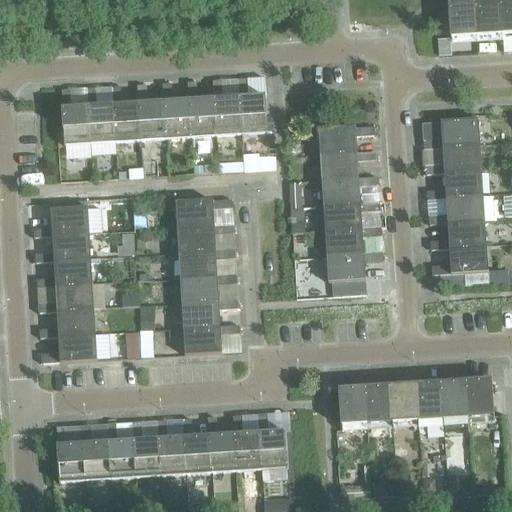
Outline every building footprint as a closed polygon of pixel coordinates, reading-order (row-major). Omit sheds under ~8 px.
[(511,0),(499,2),(501,37),(511,35),(511,0)] [(499,2),(474,3),(476,38),(501,37),(499,2)] [(476,38),(474,3),(449,5),(449,4),(447,4),(450,41),(451,41),(451,40),(476,38)] [(237,82),(238,102),(241,137),(265,135),(265,136),(267,136),(265,99),(263,99),(263,100),(247,101),(246,82),(237,82)] [(212,84),(213,103),(215,138),(241,137),(238,102),(222,103),(221,83),(212,84)] [(186,85),(188,105),(190,140),(215,138),(213,103),(197,104),(195,85),(186,85)] [(170,86),(161,87),(163,107),(163,106),(165,142),(190,140),(188,105),(171,106),(170,86)] [(136,88),(137,108),(138,108),(140,143),(165,142),(163,106),(163,107),(161,87),(136,88)] [(111,90),(112,110),(113,110),(115,145),(140,143),(138,108),(137,108),(121,109),(120,89),(111,90)] [(86,91),(87,111),(88,111),(90,146),(115,145),(113,110),(112,110),(96,111),(95,91),(86,91)] [(88,111),(87,111),(71,112),(70,92),(61,93),(62,112),(61,112),(63,135),(64,149),(65,149),(65,148),(90,146),(88,111)] [(423,153),(443,151),(478,149),(476,124),(477,124),(477,122),(440,125),(440,126),(441,126),(442,142),(423,144),(423,153)] [(319,134),(321,159),(356,156),(354,140),(374,138),(374,130),(355,131),(355,130),(318,133),(318,134),(319,134)] [(425,178),(445,176),(480,174),(478,149),(443,151),(444,168),(424,169),(425,178)] [(321,159),(322,184),(357,182),(357,181),(356,165),(376,164),(375,155),(356,156),(321,159)] [(259,157),(243,158),(244,175),(276,173),(275,160),(259,161),(259,157)] [(203,167),(194,168),(194,178),(204,177),(203,167)] [(427,203),(446,202),(446,201),(481,199),(480,174),(445,176),(446,193),(426,194),(427,203)] [(322,184),(324,209),(359,207),(359,206),(358,190),(378,189),(377,180),(357,181),(357,182),(322,184)] [(300,186),(289,186),(291,212),(302,211),(300,186)] [(428,228),(448,227),(448,226),(483,224),(481,199),(446,201),(446,202),(447,218),(428,219),(428,228)] [(177,207),(178,231),(213,229),(212,213),(232,211),(231,202),(213,203),(175,205),(175,207),(177,207)] [(324,209),(326,234),(361,232),(361,231),(359,215),(379,214),(379,205),(359,206),(359,207),(324,209)] [(33,241),(53,239),(88,237),(87,212),(88,212),(88,210),(51,213),(51,214),(52,214),(53,230),(33,232),(33,241)] [(302,211),(291,212),(292,236),(305,235),(304,211),(302,211)] [(145,217),(134,217),(134,232),(145,231),(145,217)] [(430,253),(450,252),(450,251),(485,249),(483,224),(448,226),(448,227),(449,243),(429,244),(430,253)] [(178,231),(180,256),(214,254),(214,238),(233,237),(233,228),(213,229),(178,231)] [(326,234),(327,259),(362,257),(361,240),(381,239),(380,230),(361,231),(361,232),(326,234)] [(35,266),(55,265),(55,264),(90,262),(88,237),(53,239),(54,256),(34,257),(35,266)] [(133,238),(122,238),(122,248),(134,248),(133,238)] [(450,251),(450,252),(451,268),(431,269),(432,278),(439,278),(440,278),(450,277),(450,278),(463,277),(464,289),(488,287),(487,274),(486,274),(485,249),(450,251)] [(180,256),(181,282),(216,280),(216,279),(215,263),(235,262),(234,253),(214,254),(180,256)] [(362,257),(327,259),(329,284),(328,284),(328,286),(337,285),(338,297),(366,295),(365,282),(364,282),(363,265),(383,264),(382,255),(362,257)] [(36,291),(56,290),(56,289),(91,287),(90,262),(55,264),(55,265),(56,281),(36,282),(36,291)] [(508,273),(489,274),(489,289),(509,288),(508,273)] [(440,278),(439,278),(440,291),(464,290),(464,289),(463,277),(450,278),(450,277),(440,278)] [(181,282),(182,307),(217,305),(217,304),(216,288),(236,287),(236,278),(216,279),(216,280),(181,282)] [(38,316),(58,315),(57,314),(93,312),(91,287),(56,289),(56,290),(57,306),(37,307),(38,316)] [(133,299),(122,299),(122,310),(139,309),(139,296),(133,296),(133,299)] [(182,307),(184,332),(219,330),(219,329),(218,313),(238,312),(237,303),(217,304),(217,305),(182,307)] [(154,309),(140,309),(140,334),(152,334),(152,333),(154,333),(154,309)] [(39,341),(59,340),(59,339),(94,337),(93,312),(57,314),(58,315),(58,331),(39,332),(39,341)] [(219,330),(184,332),(185,357),(184,357),(184,358),(221,356),(221,355),(220,355),(219,338),(239,337),(239,328),(219,329),(219,330)] [(152,334),(140,334),(141,361),(153,360),(153,359),(152,334)] [(138,336),(125,337),(126,349),(139,348),(138,336)] [(59,339),(59,340),(60,356),(40,357),(40,366),(59,365),(59,366),(97,364),(97,362),(96,362),(94,337),(59,339)] [(490,383),(465,385),(467,420),(492,418),(492,419),(493,419),(493,422),(502,422),(500,395),(492,395),(491,382),(490,382),(490,383)] [(465,385),(440,387),(442,422),(467,420),(465,385)] [(440,387),(415,388),(417,423),(442,422),(440,387)] [(415,388),(390,390),(392,425),(417,423),(415,388)] [(390,390),(365,391),(367,426),(392,425),(390,390)] [(367,426),(365,391),(340,393),(339,392),(338,392),(341,429),(342,429),(342,428),(367,426)] [(257,417),(258,437),(259,437),(261,472),(286,471),(286,472),(287,472),(285,435),(284,435),(284,436),(267,437),(266,417),(257,417)] [(232,419),(233,439),(234,439),(236,474),(261,472),(259,437),(258,437),(242,438),(241,418),(232,419)] [(207,421),(208,440),(209,440),(211,475),(236,474),(234,439),(233,439),(217,440),(216,420),(207,421)] [(182,422),(183,442),(186,477),(211,475),(209,440),(208,440),(192,441),(191,422),(182,422)] [(157,424),(158,444),(161,478),(186,477),(183,442),(167,443),(166,423),(157,424)] [(131,425),(133,445),(135,480),(161,478),(158,444),(142,445),(140,425),(131,425)] [(106,427),(108,447),(110,482),(135,480),(133,445),(116,446),(115,426),(106,427)] [(81,428),(82,448),(83,448),(85,483),(110,482),(108,447),(91,448),(90,428),(81,428)] [(83,448),(82,448),(66,449),(65,429),(56,430),(57,449),(59,486),(60,486),(60,485),(85,483),(83,448)] [(364,490),(339,492),(340,503),(371,501),(370,486),(369,472),(363,472),(364,490)] [(455,476),(446,477),(447,489),(456,488),(455,476)] [(435,481),(422,482),(423,495),(436,495),(435,481)] [(395,485),(370,486),(371,501),(396,499),(395,488),(395,485)]
